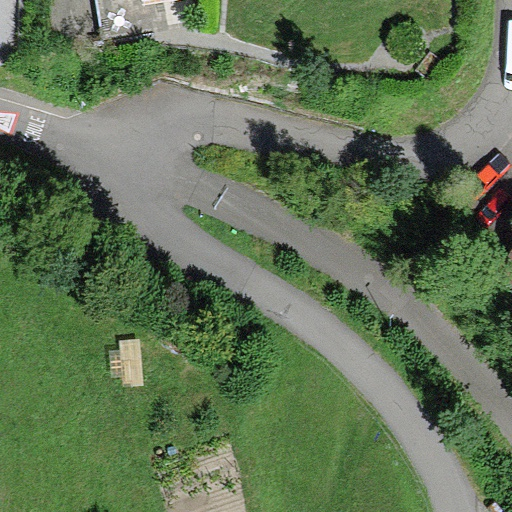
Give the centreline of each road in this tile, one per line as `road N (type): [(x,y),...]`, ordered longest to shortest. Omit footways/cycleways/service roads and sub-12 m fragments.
road 1 (residential): [(454,511),(436,455),(373,372),(114,177)]
road 2 (residential): [(511,421),(442,339),(320,247),(134,150)]
road 3 (residential): [(134,150),(159,125),(181,118),(376,157),(438,153),(483,122),(511,62)]
road 4 (residential): [(0,121),(114,177)]
